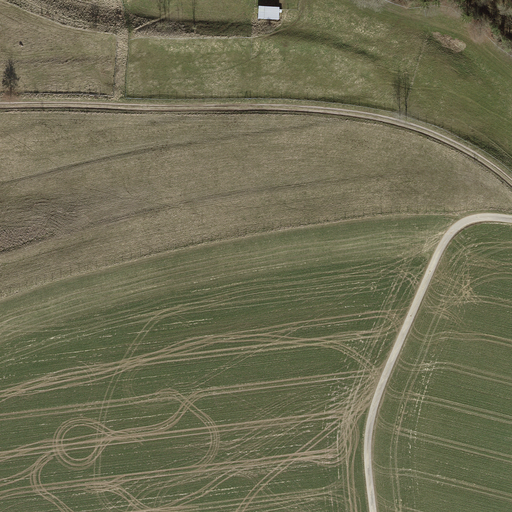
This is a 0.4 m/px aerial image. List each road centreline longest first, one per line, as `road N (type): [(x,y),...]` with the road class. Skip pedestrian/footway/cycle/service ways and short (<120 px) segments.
road 1 (track): [(0,107),(311,110),(390,120),(448,139),(511,183)]
road 2 (track): [(511,219),(467,220),(436,253),(374,403),(373,511)]
